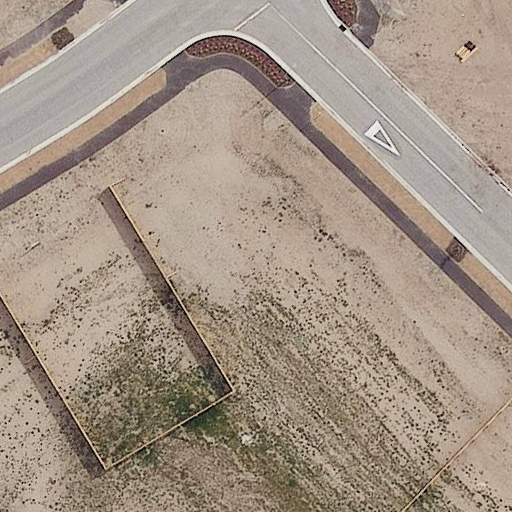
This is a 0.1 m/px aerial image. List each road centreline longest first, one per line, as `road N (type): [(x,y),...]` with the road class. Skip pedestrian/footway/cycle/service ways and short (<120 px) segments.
road 1 (residential): [(264,0),(511,241)]
road 2 (residential): [(0,129),(193,0)]
